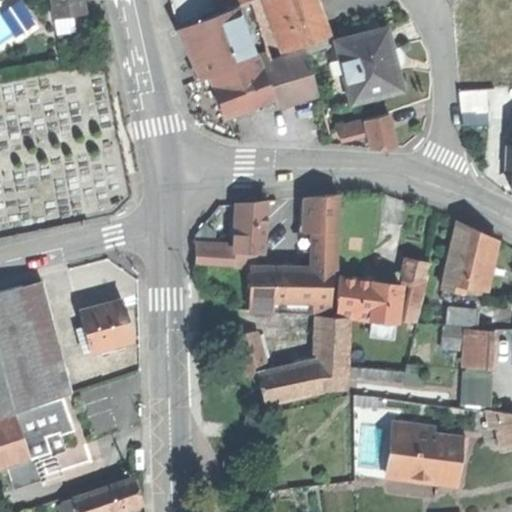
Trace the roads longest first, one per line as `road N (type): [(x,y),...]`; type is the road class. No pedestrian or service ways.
road 1 (residential): [(165,172),(380,168),(436,185)]
road 2 (residential): [(436,185),(445,81),(419,0)]
road 3 (secondary): [(164,234),(169,420)]
road 4 (secondary): [(131,0),(165,172)]
road 5 (residential): [(164,234),(114,233),(0,261)]
